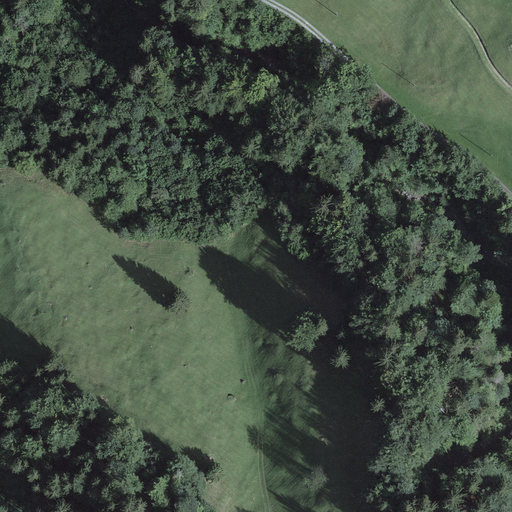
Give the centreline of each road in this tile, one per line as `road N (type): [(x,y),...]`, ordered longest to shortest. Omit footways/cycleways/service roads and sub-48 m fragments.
road 1 (track): [(266,0),(391,89),(511,207)]
road 2 (track): [(154,511),(86,420),(0,428)]
road 3 (track): [(0,118),(173,134)]
